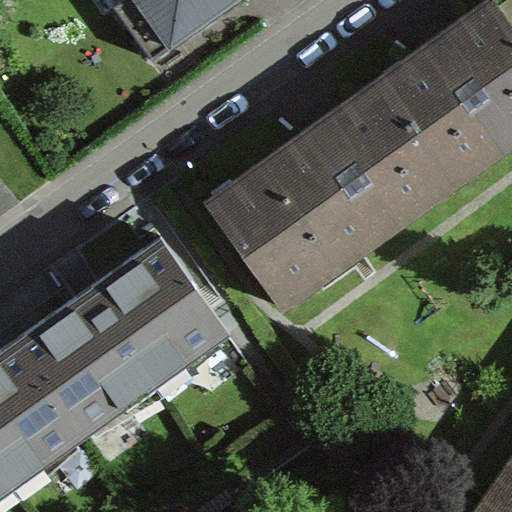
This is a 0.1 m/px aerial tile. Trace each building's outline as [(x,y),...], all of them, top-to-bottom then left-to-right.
[(141,0),(122,13),(157,64),(248,0),(186,0),(184,2),(182,0),(141,0)] [(511,159),(511,12),(503,0),(363,106),(443,212),(511,159)] [(443,212),(363,106),(224,212),(304,317),(443,212)] [(241,346),(161,241),(21,346),(101,452),(241,346)] [(0,511),(21,511),(101,452),(21,346),(0,362),(0,511)] [(511,511),(511,476),(487,511),(511,511)]
